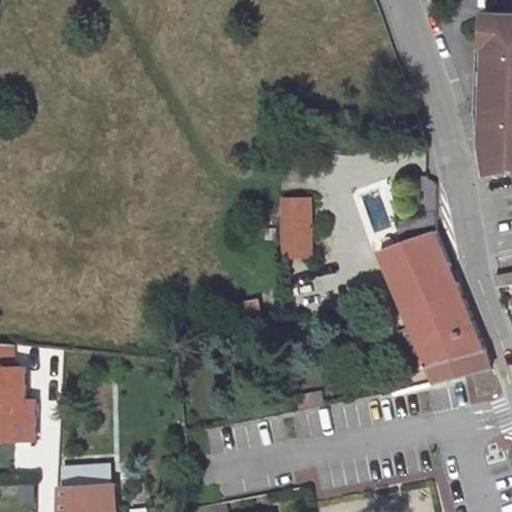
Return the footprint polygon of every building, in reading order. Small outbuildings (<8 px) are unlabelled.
[(511,13),(488,13),(482,142),(484,174),(511,169),(511,13)] [(312,197),(293,196),(293,252),(312,253),(312,197)] [(431,373),(434,380),(467,374),(493,367),(487,350),(488,349),(438,230),(379,252),(411,327),(400,331),(413,370),(417,369),(420,377),(431,373)] [(511,271),(495,275),(500,290),(511,287),(511,271)] [(243,301),(248,328),(266,325),(260,298),(243,301)] [(0,345),(0,357),(17,356),(16,344),(0,345)] [(29,370),(0,369),(0,441),(39,442),(39,400),(30,401),(29,370)] [(320,487),(353,485),(353,465),(319,466),(320,487)] [(65,511),(120,508),(118,483),(66,486),(65,511)]
